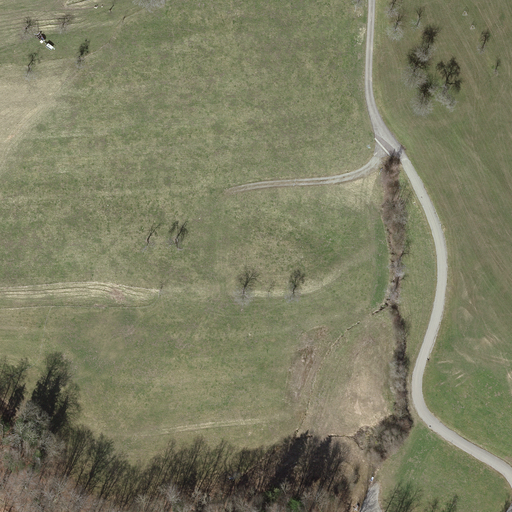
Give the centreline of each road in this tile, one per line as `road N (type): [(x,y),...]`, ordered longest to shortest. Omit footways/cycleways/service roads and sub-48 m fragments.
road 1 (track): [(511,479),(416,405),(413,382),(441,274),(437,231),(402,157),(378,128),(367,90),(371,0)]
road 2 (track): [(221,196),(344,179),(371,166),(387,140)]
